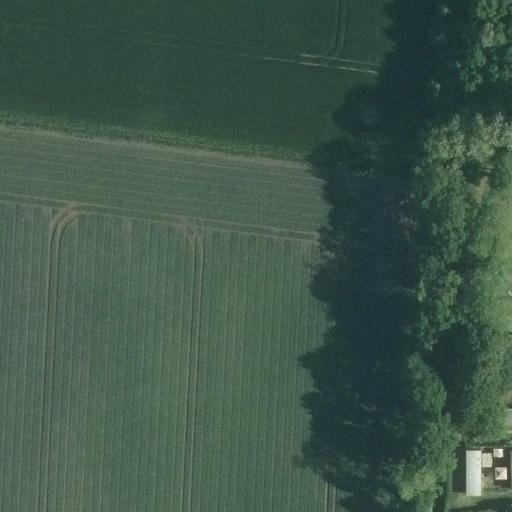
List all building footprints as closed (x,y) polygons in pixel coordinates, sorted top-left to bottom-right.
[(511,225),(488,227),(489,247),(511,246),(511,225)] [(511,339),(492,340),(492,367),(511,366),(511,339)] [(509,410),(484,408),(483,429),(511,430),(511,412),(509,413),(509,410)] [(511,441),(500,441),(499,474),(511,474),(511,441)] [(451,453),(451,485),(474,484),(474,453),(451,453)] [(491,472),(490,456),(476,457),(476,472),(491,472)]
